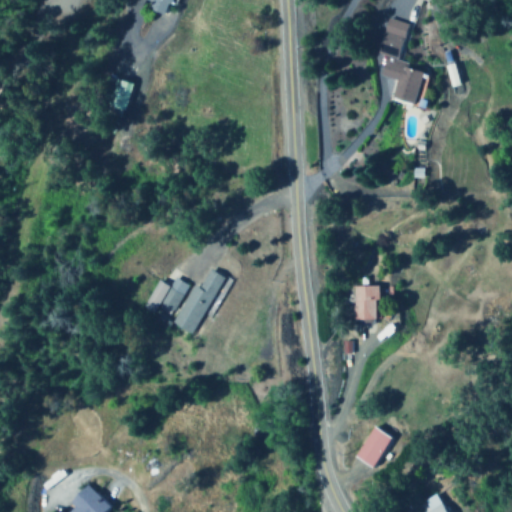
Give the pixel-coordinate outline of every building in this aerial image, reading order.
[(170,0),(149,0),(151,1),(148,9),(166,15),(170,0)] [(405,23),(384,17),(374,52),(383,54),(377,75),(394,80),(389,98),(412,104),(421,72),(405,68),(407,63),(395,59),(405,23)] [(133,83),(117,79),(107,113),(122,118),(133,83)] [(170,323),(190,333),(198,317),(206,321),(217,300),(212,297),(217,287),(222,289),(224,285),(221,284),(224,277),(207,268),(198,286),(191,283),(170,323)] [(168,286),(154,279),(141,308),(153,313),(155,308),(170,315),(185,283),(172,277),(168,286)] [(377,285),(351,285),(351,319),(373,319),(373,299),(377,299),(377,285)] [(388,436),(368,426),(352,457),(373,467),(388,436)] [(100,511),(106,506),(83,483),(65,501),(71,506),(65,511),(100,511)]
